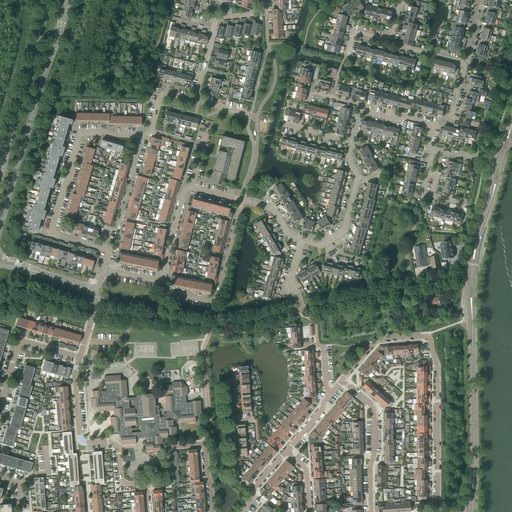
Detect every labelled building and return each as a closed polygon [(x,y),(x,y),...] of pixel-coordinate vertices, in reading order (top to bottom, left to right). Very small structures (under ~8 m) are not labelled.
[(194,6),(195,3),(185,0),(184,6),(198,9),(199,7),(194,6)] [(359,0),(358,0),(354,2),(359,11),(364,8),(364,7),(362,4),(363,3),(365,4),(365,3),(365,2),(364,2),(363,0),(361,2),(359,0)] [(472,2),(464,0),(459,0),(457,7),(459,7),(466,9),(469,10),(469,7),(470,7),(472,2)] [(499,8),(500,3),(490,1),(489,6),(490,6),(489,9),(492,9),(498,11),(501,12),(502,10),(501,9),(499,8)] [(250,10),(251,4),(241,2),(240,5),(238,4),(237,6),(250,10)] [(359,11),(354,2),(350,5),(355,14),(359,11)] [(415,4),(413,4),(412,6),(408,6),(407,11),(417,13),(418,8),(419,5),(415,4)] [(355,14),(350,5),(345,8),(347,11),(344,12),(347,15),(348,14),(350,16),(355,14)] [(468,12),(469,10),(466,9),(459,7),(459,10),(458,15),(467,18),(469,13),(468,12)] [(497,14),(498,11),(492,9),(489,9),(488,12),(488,11),(486,17),(496,19),(497,14)] [(192,13),(183,11),(181,16),(180,19),(189,21),(190,18),(191,19),(192,13)] [(347,15),(344,12),(344,15),(338,14),(337,19),(347,22),(348,16),(347,16),(347,15)] [(466,23),(467,18),(458,15),(456,21),(455,23),(462,25),(464,26),(465,23),(466,23)] [(494,24),(496,19),(486,17),(485,22),(488,23),(488,26),(494,27),(495,25),(494,24)] [(346,25),(347,22),(337,19),(336,25),(344,27),(350,28),(350,26),(346,25)] [(250,32),(253,23),(252,23),(252,25),(249,24),(249,25),(244,24),(243,26),(244,26),(241,34),(242,34),(250,36),(250,33),(250,32)] [(257,24),(253,23),(250,32),(250,33),(258,35),(261,24),(258,23),(257,24)] [(455,23),(453,23),(451,31),(453,32),(463,34),(465,29),(464,29),(464,26),(462,25),(455,23)] [(235,26),(232,26),(232,27),(227,25),(226,27),(224,35),(232,37),(233,34),(235,26)] [(244,26),(243,26),(240,25),(240,26),(235,25),(235,26),(233,34),(241,36),(242,34),(241,34),(244,26)] [(226,27),(223,26),(223,27),(218,26),(216,36),(224,38),(224,35),(226,27)] [(493,30),(494,27),(488,26),(487,28),(483,28),(482,33),(492,36),(493,30)] [(174,37),(174,40),(179,42),(179,39),(182,29),(182,28),(180,27),(180,29),(177,28),(174,37)] [(416,36),(417,30),(403,27),(403,29),(407,30),(406,33),(416,36)] [(343,35),(344,32),(334,30),(333,35),(344,38),(347,39),(348,36),(343,35)] [(494,36),(492,36),(482,33),(480,38),(482,39),(481,41),(490,44),(492,44),(494,36)] [(463,40),(462,39),(452,37),(450,36),(448,42),(451,42),(460,45),(461,42),(463,43),(463,42),(463,40)] [(413,46),(415,41),(401,37),(400,39),(404,40),(404,44),(413,46)] [(341,46),(341,43),(332,40),(330,45),(330,46),(344,49),(345,47),(341,46)] [(489,47),(490,44),(481,41),(481,44),(479,44),(478,49),(489,52),(490,50),(488,50),(489,47)] [(459,50),(460,45),(451,42),(448,42),(446,50),(455,52),(456,49),(459,50)] [(330,46),(330,45),(328,45),(326,50),(339,53),(339,50),(344,51),(344,49),(330,46)] [(377,60),(380,46),(378,45),(377,50),(374,49),(372,59),(377,60)] [(218,53),(216,57),(226,60),(228,52),(217,49),(216,53),(218,53)] [(489,52),(478,49),(476,55),(478,55),(477,58),(486,60),(486,59),(489,57),(488,55),(488,54),(489,54),(489,52)] [(250,56),(250,57),(259,59),(261,53),(252,51),(249,51),(248,56),(250,56)] [(382,61),(381,64),(387,65),(387,63),(390,53),(385,52),(382,61)] [(224,68),(226,60),(216,57),(215,57),(214,60),(216,61),(214,66),(224,68)] [(438,74),(441,61),(436,59),(433,69),(436,70),(436,73),(438,74)] [(444,72),(446,62),(441,61),(438,74),(440,74),(441,71),(444,72)] [(457,65),(452,64),(448,76),(450,77),(451,74),(454,74),(454,75),(457,76),(459,69),(456,68),(457,65)] [(158,68),(160,69),(158,78),(163,79),(165,70),(166,67),(159,65),(158,68)] [(256,75),(257,69),(248,67),(245,66),(244,72),(246,72),(256,75)] [(301,76),(310,79),(312,73),(309,72),(310,70),(301,67),(299,75),(301,76)] [(476,82),(478,76),(473,75),(472,78),(469,77),(470,75),(467,74),(465,80),(468,81),(467,83),(471,85),(471,84),(474,85),(475,81),(476,82)] [(309,84),(310,79),(301,76),(300,81),(299,81),(298,84),(305,86),(306,83),(309,84)] [(481,77),(478,76),(476,82),(475,81),(474,85),(478,86),(478,87),(479,86),(482,87),(483,85),(484,81),(480,80),(481,77)] [(211,78),(210,84),(219,86),(221,80),(211,78)] [(323,90),(325,81),(320,80),(320,79),(317,78),(315,85),(318,86),(317,89),(323,90)] [(330,82),(325,81),(323,90),(328,92),(329,88),(332,89),(333,83),(330,82)] [(298,84),(295,83),(294,86),(298,87),(297,93),(306,95),(308,90),(304,89),(305,86),(298,84)] [(343,96),(345,86),(340,85),(340,84),(337,83),(336,90),(339,91),(338,94),(343,96)] [(218,92),(219,86),(210,84),(208,90),(218,92)] [(480,93),(480,95),(486,96),(487,91),(485,89),(486,86),(483,85),(482,87),(479,86),(478,87),(477,90),(478,90),(477,93),(480,93)] [(352,94),(354,88),(351,87),(345,86),(343,96),(348,97),(349,94),(352,94)] [(360,100),(362,90),(363,87),(357,86),(356,88),(354,88),(352,94),(355,95),(354,98),(360,100)] [(374,100),(376,91),(371,89),(370,92),(368,98),(368,99),(374,100)] [(368,98),(370,92),(367,91),(367,92),(362,90),(360,100),(365,101),(366,98),(368,98)] [(475,91),(471,90),(470,95),(469,98),(475,100),(475,101),(478,102),(480,95),(480,93),(477,93),(474,92),(475,91)] [(251,96),(250,96),(241,93),(239,101),(239,102),(243,103),(244,100),(249,101),(251,96)] [(305,100),(306,95),(297,93),(295,98),(294,100),(301,102),(301,100),(305,100)] [(416,109),(419,96),(417,96),(417,99),(413,98),(413,100),(411,107),(416,109)] [(426,111),(430,99),(428,98),(427,101),(424,100),(421,110),(426,111)] [(475,101),(475,100),(469,98),(468,99),(465,98),(463,105),(465,106),(465,108),(471,110),(473,104),(474,104),(475,101)] [(437,114),(440,102),(438,101),(437,104),(434,103),(432,113),(437,114)] [(442,116),(444,110),(445,106),(442,105),(443,102),(440,102),(437,114),(442,116)] [(341,107),(340,112),(344,113),(349,115),(351,109),(351,106),(336,103),(335,106),(341,107)] [(316,117),(318,108),(313,106),(310,119),(312,119),(313,117),(316,117)] [(471,111),(471,110),(465,108),(464,112),(466,112),(465,118),(471,119),(472,116),(475,117),(476,113),(471,111)] [(293,121),(295,112),(290,110),(291,110),(287,109),(286,116),(288,116),(288,120),(293,121)] [(329,110),(323,109),(320,122),(322,122),(323,119),(326,120),(329,110)] [(301,113),(295,112),(293,121),(298,123),(299,119),(304,120),(305,115),(305,114),(301,112),(301,113)] [(46,147),(44,154),(49,155),(59,159),(61,159),(65,144),(63,144),(64,141),(65,138),(67,132),(67,130),(68,127),(70,127),(73,120),(60,116),(51,148),(46,147)] [(371,132),(374,123),(368,121),(365,134),(367,134),(368,131),(371,132)] [(413,126),(412,131),(421,134),(423,128),(419,127),(420,124),(414,123),(413,126)] [(381,135),(384,125),(379,124),(375,137),(377,137),(378,134),(381,135)] [(458,137),(463,138),(466,129),(466,127),(467,124),(465,124),(464,128),(460,127),(460,130),(458,137)] [(447,137),(449,127),(444,125),(443,129),(441,128),(439,135),(442,136),(442,135),(447,137)] [(392,137),(394,128),(389,127),(386,139),(388,140),(389,137),(392,137)] [(400,129),(394,128),(392,137),(395,138),(394,141),(397,142),(400,129)] [(476,145),(478,136),(475,135),(476,131),(471,130),(469,140),(473,141),(472,142),(472,144),(476,145)] [(420,139),(421,139),(424,140),(425,138),(422,137),(421,136),(421,134),(412,131),(410,136),(420,139)] [(149,143),(150,143),(151,143),(159,145),(160,140),(164,141),(165,138),(159,136),(158,139),(151,137),(149,143)] [(225,137),(222,136),(219,146),(227,148),(226,153),(218,150),(213,171),(221,173),(219,179),(224,181),(225,179),(234,182),(244,142),(241,141),(241,140),(239,140),(228,137),(225,136),(225,137)] [(179,152),(188,154),(189,154),(191,149),(184,147),(185,144),(178,142),(178,145),(181,146),(179,152)] [(358,151),(361,155),(370,150),(367,146),(358,151)] [(362,160),(372,155),(370,150),(361,155),(363,160),(362,160)] [(92,159),(93,154),(85,151),(83,157),(92,160),(92,159)] [(37,178),(35,186),(39,187),(49,190),(52,191),(56,176),(54,176),(55,173),(55,170),(57,164),(58,162),(59,159),(49,155),(42,180),(37,178)] [(365,165),(374,160),(371,155),(372,155),(362,160),(365,165)] [(367,169),(376,164),(374,160),(365,165),(367,169)] [(449,164),(447,169),(460,172),(462,164),(448,161),(447,164),(449,164)] [(379,169),(376,164),(367,169),(370,174),(379,169)] [(408,167),(407,171),(416,174),(417,169),(418,170),(419,166),(409,164),(408,164),(407,167),(408,167)] [(460,172),(447,169),(446,173),(445,173),(444,176),(455,179),(457,171),(460,172)] [(415,178),(416,174),(407,171),(405,179),(415,182),(416,179),(415,178)] [(127,178),(125,177),(125,178),(117,175),(116,180),(125,183),(127,178)] [(137,175),(136,181),(145,183),(147,178),(137,175)] [(455,179),(444,176),(446,177),(445,180),(447,180),(445,184),(455,187),(457,179),(455,179)] [(170,178),(168,184),(178,187),(180,181),(170,178)] [(415,185),(415,182),(405,179),(403,187),(412,189),(413,185),(415,185)] [(124,189),(125,183),(116,180),(114,185),(124,189)] [(275,193),(284,188),(281,184),(282,183),(281,181),(279,183),(279,184),(272,188),(275,193)] [(176,192),(178,187),(168,184),(167,189),(176,192)] [(454,191),(455,187),(445,184),(444,189),(443,189),(442,192),(453,195),(454,195),(455,192),(454,191)] [(122,194),(124,189),(114,185),(112,191),(122,194)] [(49,190),(39,187),(32,211),(28,210),(25,218),(30,219),(27,228),(38,231),(39,227),(39,225),(40,222),(42,223),(47,208),(44,207),(45,204),(46,202),(48,195),(48,193),(49,190)] [(411,193),(412,189),(403,187),(401,194),(411,197),(412,194),(411,193)] [(286,193),(286,192),(284,188),(275,193),(278,198),(279,197),(286,193)] [(175,197),(176,192),(167,189),(165,194),(175,197)] [(121,199),(122,194),(112,191),(111,196),(121,199)] [(141,199),(142,194),(133,191),(131,196),(141,199)] [(281,201),(290,196),(287,192),(286,192),(286,193),(279,197),(281,201)] [(173,202),(175,197),(165,194),(164,199),(173,202)] [(119,204),(121,199),(111,196),(109,201),(119,204)] [(284,206),(293,201),(290,196),(281,201),(284,206)] [(186,210),(189,211),(191,207),(228,217),(226,221),(230,222),(231,217),(232,213),(229,212),(230,207),(193,197),(191,205),(188,205),(187,207),(186,210)] [(172,207),(173,202),(164,199),(162,204),(172,207)] [(118,209),(119,204),(109,201),(108,206),(118,209)] [(286,210),(295,205),(293,201),(284,206),(286,210)] [(170,212),(172,207),(162,204),(161,210),(170,212)] [(289,215),(298,209),(295,205),(286,210),(289,215)] [(438,218),(440,208),(436,207),(436,206),(433,205),(430,216),(438,218)] [(445,221),(448,209),(445,208),(445,209),(440,208),(438,218),(442,219),(442,220),(445,221)] [(292,219),(300,214),(298,209),(289,215),(292,219)] [(453,222),(455,212),(451,211),(451,210),(448,209),(445,221),(445,220),(453,222)] [(169,218),(170,212),(161,210),(159,215),(169,218)] [(336,218),(338,212),(328,210),(326,216),(332,220),(333,217),(336,218)] [(135,220),(136,215),(127,212),(125,217),(135,220)] [(460,213),(455,212),(453,222),(457,223),(457,224),(460,225),(460,224),(461,224),(463,213),(460,212),(460,213)] [(299,225),(303,219),(300,214),(292,219),(294,224),(297,222),(299,225)] [(167,223),(169,218),(159,215),(158,220),(167,223)] [(329,222),(332,220),(326,216),(321,219),(326,228),(331,225),(329,222)] [(258,228),(266,223),(264,219),(255,224),(258,228)] [(307,230),(310,221),(303,219),(299,225),(303,226),(302,229),(307,230)] [(326,228),(321,219),(316,222),(317,230),(320,228),(322,231),(322,230),(326,228)] [(317,230),(316,222),(310,221),(307,230),(312,232),(313,229),(317,230)] [(269,228),(266,223),(258,228),(260,233),(269,228)] [(263,237),(272,232),(269,228),(260,233),(263,237)] [(266,242),(274,237),(272,232),(263,237),(266,242)] [(268,246),(277,241),(274,237),(266,242),(268,246)] [(280,246),(277,241),(268,246),(271,251),(280,246)] [(451,241),(443,242),(443,244),(440,245),(441,252),(444,252),(446,259),(454,258),(451,241)] [(50,255),(53,247),(48,245),(45,255),(46,255),(46,254),(50,255)] [(426,257),(424,245),(414,247),(418,267),(428,265),(427,263),(431,263),(432,268),(439,267),(437,255),(430,257),(426,257)] [(280,246),(271,251),(274,256),(281,255),(279,252),(282,250),(280,246)] [(61,258),(63,250),(58,248),(55,258),(56,258),(56,257),(61,258)] [(122,248),(119,248),(117,257),(120,257),(119,262),(157,270),(158,262),(161,263),(162,256),(159,256),(159,260),(121,253),(122,248)] [(74,253),(73,253),(68,251),(66,261),(67,261),(67,260),(71,261),(74,253)] [(76,264),(79,253),(74,251),(73,253),(74,253),(71,261),(75,262),(75,263),(76,264)] [(81,264),(84,254),(79,253),(76,264),(77,264),(77,263),(81,264)] [(86,267),(90,256),(84,254),(81,264),(86,265),(85,266),(86,267)] [(281,255),(274,256),(272,262),(282,264),(283,259),(280,258),(281,255)] [(95,258),(90,256),(86,267),(87,267),(88,266),(92,267),(95,258)] [(324,265),(321,264),(322,271),(328,273),(330,263),(325,262),(324,265)] [(316,263),(311,266),(316,275),(322,271),(321,264),(317,266),(316,263)] [(344,273),(346,265),(345,267),(340,266),(338,276),(343,277),(343,275),(344,273)] [(316,275),(311,266),(307,269),(312,277),(316,275)] [(312,277),(307,269),(302,271),(307,280),(312,277)] [(175,272),(172,271),(171,275),(170,280),(173,281),(172,286),(210,293),(212,285),(215,285),(216,280),(213,279),(212,280),(212,283),(174,276),(175,272)] [(307,280),(302,271),(298,274),(302,281),(301,281),(301,282),(302,285),(304,284),(303,282),(307,280)] [(431,299),(432,310),(437,309),(436,304),(440,304),(439,297),(431,299)] [(427,308),(417,309),(418,319),(427,319),(427,308)] [(36,319),(34,318),(33,321),(34,322),(32,330),(31,332),(37,333),(40,323),(40,321),(36,320),(36,319)] [(40,323),(37,333),(42,335),(42,333),(45,325),(44,324),(44,323),(40,321),(40,323)] [(0,331),(8,334),(9,330),(4,329),(5,326),(0,324),(0,331)] [(63,340),(66,330),(65,329),(65,330),(60,329),(58,337),(57,339),(63,340)] [(73,343),(76,333),(75,332),(75,334),(71,332),(68,342),(73,343)] [(77,333),(76,333),(73,343),(79,345),(81,335),(77,334),(77,333)] [(392,355),(391,345),(386,345),(380,346),(384,352),(385,355),(392,355)] [(384,352),(380,346),(373,354),(381,361),(385,355),(384,352)] [(381,361),(373,354),(370,358),(377,365),(381,361)] [(374,369),(377,365),(370,358),(366,362),(374,369)] [(422,361),(422,363),(422,366),(419,366),(416,366),(416,372),(426,372),(426,361),(422,361)] [(374,369),(366,362),(363,366),(371,372),(373,374),(376,370),(374,369)] [(371,372),(363,366),(359,370),(367,377),(371,372)] [(162,385),(162,396),(165,396),(166,413),(163,413),(163,418),(160,418),(159,405),(155,406),(154,393),(142,394),(142,395),(136,395),(136,397),(127,398),(127,396),(126,380),(122,380),(121,379),(120,375),(104,376),(105,385),(106,385),(107,391),(101,391),(101,390),(92,391),(93,398),(90,398),(91,398),(92,407),(91,407),(95,406),(96,407),(97,412),(97,411),(114,410),(115,417),(110,417),(111,434),(121,433),(121,435),(120,435),(121,445),(136,443),(135,438),(141,438),(141,436),(143,436),(143,437),(146,437),(146,442),(145,442),(146,451),(153,450),(153,453),(160,452),(160,444),(163,443),(162,443),(162,437),(167,437),(168,437),(168,435),(176,434),(176,426),(173,426),(172,419),(180,419),(181,423),(195,422),(195,417),(197,415),(201,415),(200,400),(191,401),(191,402),(186,403),(185,395),(187,395),(187,386),(182,387),(181,386),(181,382),(172,382),(172,385),(162,386),(162,385)] [(365,391),(372,383),(367,380),(361,388),(365,391)] [(369,394),(375,387),(372,383),(365,391),(369,394)] [(373,398),(379,390),(375,387),(369,394),(373,398)] [(376,401),(383,393),(379,390),(373,398),(376,401)] [(317,398),(317,391),(307,392),(307,397),(314,396),(314,397),(312,399),(315,401),(317,398)] [(347,392),(343,396),(351,403),(354,399),(347,392)] [(380,404),(387,397),(383,393),(376,401),(380,404)] [(351,403),(343,396),(340,400),(347,406),(351,403)] [(393,402),(387,397),(380,404),(384,408),(389,403),(391,405),(393,402)] [(308,409),(315,401),(312,399),(309,403),(306,400),(304,398),(300,402),(308,409)] [(347,406),(340,400),(336,404),(344,410),(347,406)] [(308,409),(300,402),(297,406),(308,416),(310,414),(306,411),(308,409)] [(344,410),(336,404),(333,408),(341,414),(344,410)] [(308,416),(297,406),(294,410),(301,417),(303,415),(307,418),(308,416)] [(341,414),(333,408),(330,411),(337,418),(341,414)] [(383,418),(384,418),(393,418),(393,415),(393,412),(391,412),(391,409),(389,409),(389,412),(383,412),(383,418)] [(301,417),(294,410),(290,414),(298,421),(301,417)] [(337,418),(330,411),(326,415),(334,422),(337,418)] [(298,421),(290,414),(287,418),(295,425),(298,421)] [(334,422),(326,415),(323,419),(331,426),(334,422)] [(295,425),(287,418),(284,422),(295,432),(296,430),(293,427),(295,425)] [(331,426),(323,419),(320,423),(327,430),(331,426)] [(295,432),(284,422),(280,426),(288,432),(290,430),(293,433),(295,432)] [(327,430),(320,423),(316,427),(324,433),(327,430)] [(288,432),(280,426),(277,429),(285,436),(288,432)] [(324,433),(316,427),(313,431),(321,437),(323,439),(326,435),(324,433)] [(285,436),(277,429),(274,433),(281,440),(285,436)] [(321,437),(313,431),(310,435),(312,437),(317,441),(321,437)] [(281,440),(274,433),(270,437),(278,444),(281,440)] [(278,444),(270,437),(267,441),(274,448),(278,444)] [(311,444),(312,452),(322,451),(321,446),(315,446),(315,444),(311,444)] [(270,445),(266,449),(274,456),(277,452),(270,445)] [(274,456),(266,449),(263,453),(270,460),(274,456)] [(248,455),(248,450),(238,450),(238,458),(241,458),(241,455),(248,455)] [(270,460),(263,453),(259,457),(267,464),(270,460)] [(351,459),(351,464),(360,464),(361,464),(361,458),(356,459),(356,456),(353,456),(353,459),(351,459)] [(393,456),(384,456),(383,456),(383,461),(388,461),(388,464),(391,464),(391,461),(395,461),(395,456),(393,456)] [(267,464),(259,457),(256,461),(264,467),(267,464)] [(286,460),(283,464),(290,471),(294,467),(286,460)] [(264,467),(256,461),(253,465),(260,471),(264,467)] [(290,471),(283,464),(279,468),(287,475),(290,471)] [(260,471),(253,465),(249,469),(257,475),(260,471)] [(287,475),(279,468),(276,472),(284,479),(287,475)] [(257,475),(249,469),(246,472),(254,479),(257,475)] [(254,479),(246,472),(242,477),(250,483),(254,479)] [(284,479),(276,472),(273,476),(280,482),(284,479)] [(280,482),(273,476),(269,480),(277,486),(280,482)] [(277,486),(269,480),(266,483),(274,490),(277,486)] [(274,490),(266,483),(263,487),(270,494),(274,490)] [(302,491),(302,486),(298,486),(298,484),(295,484),(295,486),(292,486),(293,492),(301,491),(302,491)] [(263,487),(259,491),(270,501),(273,496),(270,494),(263,487)] [(426,502),(426,491),(416,491),(416,496),(423,496),(423,502),(426,502)] [(362,496),(361,496),(352,497),(353,502),(354,502),(355,505),(362,505),(362,502),(362,496)] [(410,501),(404,501),(405,511),(411,510),(410,505),(413,505),(413,502),(410,503),(410,501)] [(12,511),(11,503),(0,504),(0,511),(12,511)] [(267,503),(263,507),(268,511),(271,511),(276,507),(271,503),(269,505),(267,503)] [(383,511),(383,503),(377,503),(377,505),(374,505),(375,508),(377,508),(377,511),(383,511)]
